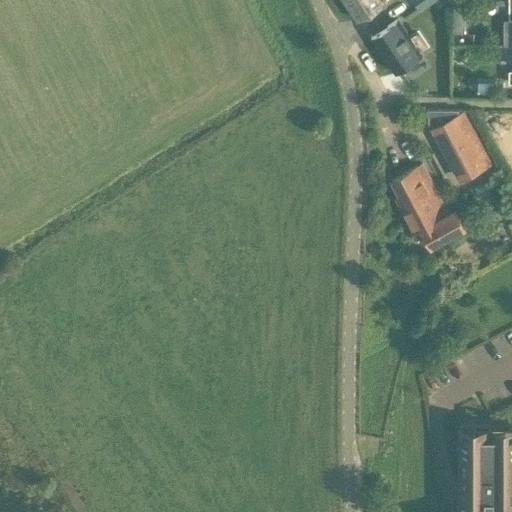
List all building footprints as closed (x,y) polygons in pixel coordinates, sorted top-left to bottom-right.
[(381,0),(346,0),(357,16),(381,0)] [(464,4),(454,4),(454,13),(464,13),(464,4)] [(398,18),(373,35),(395,69),(421,52),(398,18)] [(495,82),(477,82),(477,92),(495,92),(495,82)] [(432,127),(460,180),(468,176),(470,179),(491,167),(489,164),(490,164),(470,127),(473,125),(465,109),(432,127)] [(432,244),(467,224),(458,208),(445,215),(417,165),(392,179),(401,194),(398,196),(417,232),(423,228),(432,244)] [(508,189),(499,193),(503,201),(511,197),(508,189)] [(511,511),(511,426),(461,426),(461,511),(511,511)]
